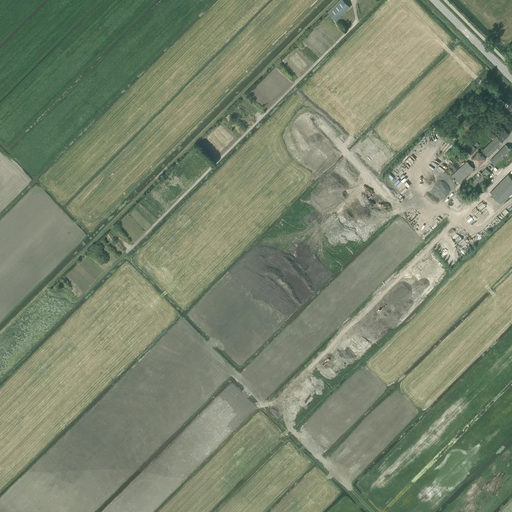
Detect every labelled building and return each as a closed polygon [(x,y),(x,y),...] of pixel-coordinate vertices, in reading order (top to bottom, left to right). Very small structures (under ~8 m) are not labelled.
[(350,7),(343,0),(339,0),(327,12),(336,21),(350,7)] [(497,136),(497,135),(482,150),(489,156),(503,142),(503,141),(509,135),(504,129),(497,136)] [(462,145),(471,155),(477,149),(468,140),(462,145)] [(490,160),(495,165),(510,149),(506,144),(490,160)] [(474,169),(467,161),(452,176),(459,183),(474,169)] [(491,173),(486,168),(481,173),(480,172),(469,183),(475,189),(491,173)] [(511,192),(511,178),(508,174),(490,192),(501,203),(511,192)]
